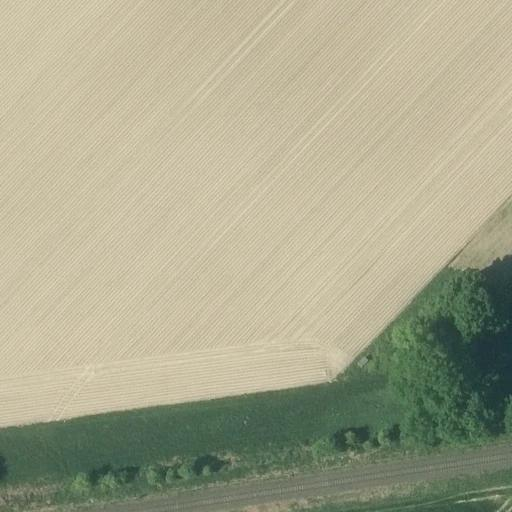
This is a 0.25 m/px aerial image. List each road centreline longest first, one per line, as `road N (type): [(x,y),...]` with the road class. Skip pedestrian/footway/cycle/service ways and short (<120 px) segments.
road 1 (track): [(358,511),(511,486)]
road 2 (track): [(391,384),(511,383)]
